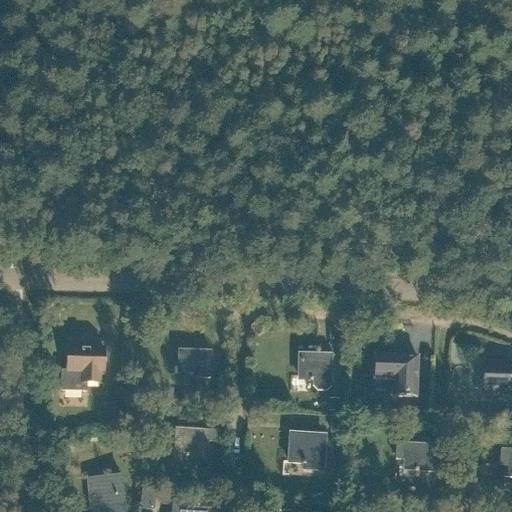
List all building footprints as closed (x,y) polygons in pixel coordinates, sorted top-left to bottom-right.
[(67,347),(67,372),(62,372),(61,390),(85,391),(85,383),(100,383),(100,374),(102,374),(103,348),(67,347)] [(177,350),(176,378),(210,379),(211,351),(177,350)] [(297,353),(297,381),(311,382),(311,386),(317,392),(325,392),(331,387),(331,354),(297,353)] [(375,356),(374,382),(391,383),(391,400),(414,401),(416,358),(375,356)] [(482,390),(501,390),(501,397),(511,397),(511,363),(483,363),(482,390)] [(224,397),(212,396),(211,407),(223,407),(224,397)] [(328,399),(327,410),(337,411),(338,399),(328,399)] [(163,417),(162,434),(177,435),(177,437),(189,438),(188,455),(211,456),(211,439),(207,439),(208,419),(163,417)] [(344,422),(331,421),(331,435),(343,435),(344,422)] [(407,431),(396,430),(396,442),(407,442),(407,431)] [(289,451),(288,464),(302,465),(302,471),(322,473),(324,440),(317,439),(317,437),(289,435),(288,451),(289,451)] [(396,443),(394,459),(402,460),(402,471),(436,473),(438,445),(396,443)] [(511,451),(499,451),(498,466),(507,467),(506,474),(511,474),(511,451)] [(90,511),(98,511),(123,510),(120,478),(88,481),(90,511)] [(57,496),(52,504),(61,510),(66,502),(57,496)] [(243,498),(241,511),(254,511),(256,500),(243,498)]
